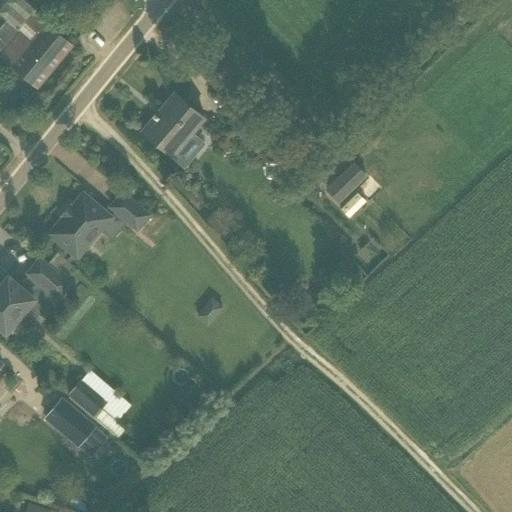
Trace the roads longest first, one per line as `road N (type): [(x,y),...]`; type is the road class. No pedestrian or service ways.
road 1 (track): [(471,511),(344,383),(301,352),(81,110)]
road 2 (unclassified): [(0,207),(173,1)]
